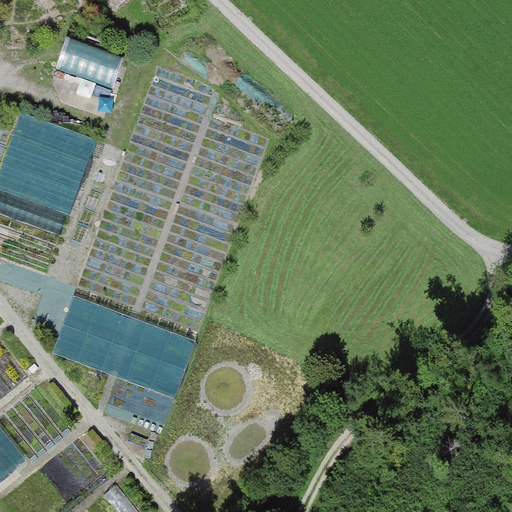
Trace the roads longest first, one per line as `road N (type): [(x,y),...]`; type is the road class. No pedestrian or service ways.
road 1 (track): [(511,260),(466,230),(218,0)]
road 2 (track): [(509,261),(484,318),(352,428),(299,511)]
